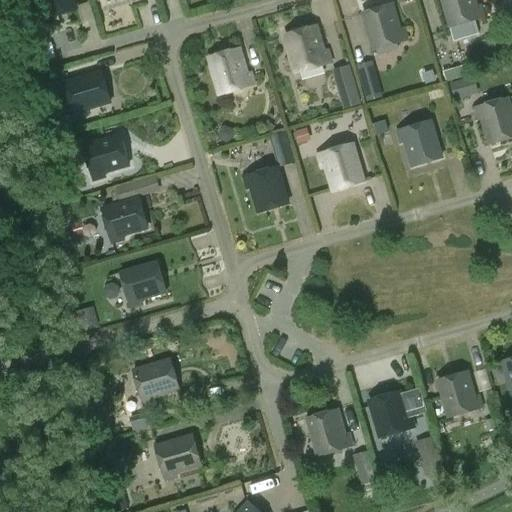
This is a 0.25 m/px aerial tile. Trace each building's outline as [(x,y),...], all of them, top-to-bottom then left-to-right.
[(76,11),(72,0),(40,0),(46,20),(76,11)] [(476,8),(474,0),(441,0),(450,28),(484,18),(480,7),(476,8)] [(400,30),(392,5),(363,14),(373,51),(407,41),(404,29),(400,30)] [(323,53),(316,28),(286,37),(296,73),(330,63),(327,52),(323,53)] [(239,50),(209,59),(220,95),(253,86),(250,74),(246,75),(239,50)] [(85,110),(110,103),(101,73),(65,84),(75,118),(86,114),(85,110)] [(474,76),(450,84),(455,100),(479,93),(474,76)] [(384,97),(379,79),(362,85),(367,103),(384,97)] [(361,105),(355,85),(338,91),(344,110),(361,105)] [(482,120),(489,145),(511,137),(511,112),(508,99),(474,109),(478,121),(482,120)] [(405,143),(412,168),(442,159),(431,122),(397,132),(401,144),(405,143)] [(129,166),(120,137),(84,147),(93,181),(105,178),(104,174),(129,166)] [(332,189),(361,181),(351,144),(317,154),(321,165),(324,164),(332,189)] [(258,213),(288,205),(277,168),(244,178),(247,190),(251,188),(258,213)] [(156,178),(117,189),(120,202),(159,191),(156,178)] [(139,199),(102,210),(113,243),(123,240),(122,236),(147,229),(139,199)] [(0,234),(18,230),(14,211),(0,213),(0,234)] [(166,293),(157,263),(121,274),(130,307),(142,304),(141,300),(166,293)] [(67,307),(69,280),(54,279),(53,306),(67,307)] [(511,359),(502,363),(511,395),(511,359)] [(170,361),(133,372),(143,405),(155,402),(154,398),(179,391),(170,361)] [(467,373),(438,382),(448,418),(474,411),(482,408),(479,397),(475,398),(467,373)] [(90,389),(88,390),(73,397),(93,442),(110,435),(90,389)] [(406,418),(399,393),(369,402),(380,438),(414,428),(410,417),(406,418)] [(307,420),(318,456),(352,447),(348,435),(344,436),(337,411),(307,420)] [(177,478),(176,474),(200,466),(191,437),(155,447),(165,481),(177,478)] [(425,477),(430,475),(432,482),(446,478),(434,437),(415,443),(425,477)] [(105,477),(118,473),(110,445),(97,449),(105,477)] [(369,452),(353,456),(362,486),(377,482),(369,452)]
